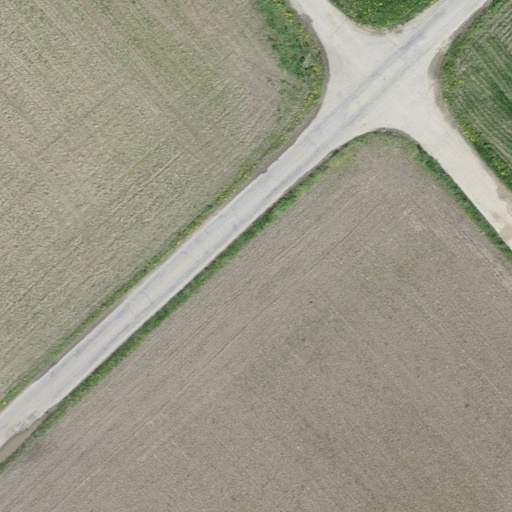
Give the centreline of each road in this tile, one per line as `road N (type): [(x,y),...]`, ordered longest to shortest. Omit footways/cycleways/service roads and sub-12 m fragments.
road 1 (unclassified): [(0,445),(477,0)]
road 2 (track): [(511,234),(302,0)]
